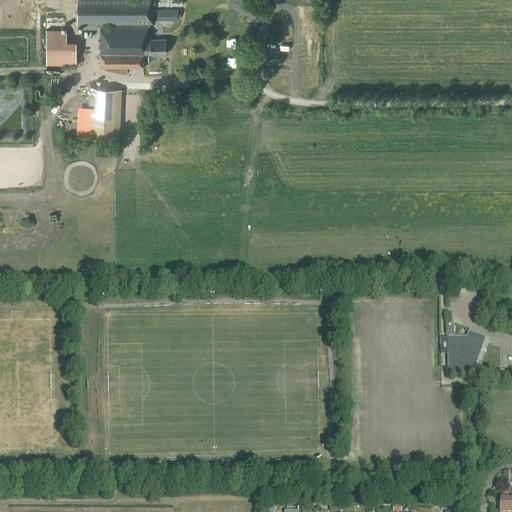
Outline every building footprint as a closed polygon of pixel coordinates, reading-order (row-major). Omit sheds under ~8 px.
[(107,25),(140,25),(153,26),(153,0),(77,0),(77,25),(107,26),(107,25)] [(157,20),(178,20),(178,9),(157,9),(157,20)] [(148,27),(100,26),(99,67),(144,68),(145,53),(163,54),(163,38),(148,38),(148,27)] [(67,41),(67,28),(47,28),(47,64),(76,64),(76,45),(69,45),(69,41),(67,41)] [(95,88),(93,138),(119,139),(121,89),(95,88)] [(454,322),(445,322),(446,334),(454,334),(454,322)] [(466,338),(448,338),(449,375),(467,374),(467,371),(475,370),(486,337),(468,332),(466,338)] [(511,475),(502,475),(501,485),(511,486),(511,484),(511,475)] [(499,511),(511,511),(511,500),(507,500),(508,495),(501,495),(499,511)]
